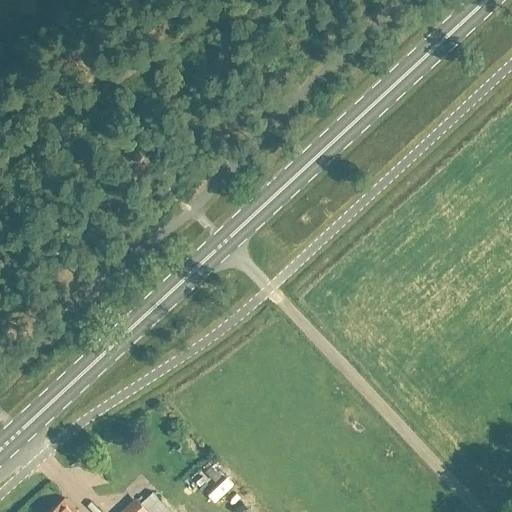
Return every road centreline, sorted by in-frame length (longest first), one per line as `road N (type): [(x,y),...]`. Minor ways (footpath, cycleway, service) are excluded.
road 1 (primary): [(0,450),(479,0)]
road 2 (track): [(482,511),(224,243)]
